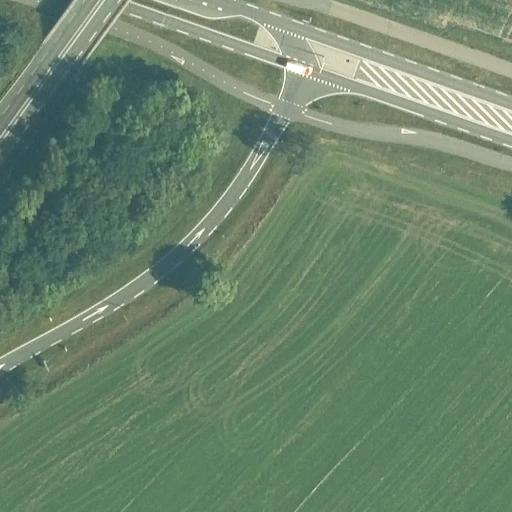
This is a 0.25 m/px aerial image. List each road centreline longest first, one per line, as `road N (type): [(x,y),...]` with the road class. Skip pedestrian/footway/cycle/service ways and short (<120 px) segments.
road 1 (primary): [(0,367),(182,252),(230,200),(284,111)]
road 2 (unclassified): [(284,111),(151,45),(25,0)]
road 3 (tertiary): [(511,105),(285,29)]
road 4 (unclassified): [(511,166),(284,111)]
road 5 (tertiary): [(297,69),(511,143)]
road 6 (unclassified): [(300,0),(511,71)]
road 7 (tertiary): [(99,0),(297,69)]
road 8 (primary): [(0,140),(101,0)]
